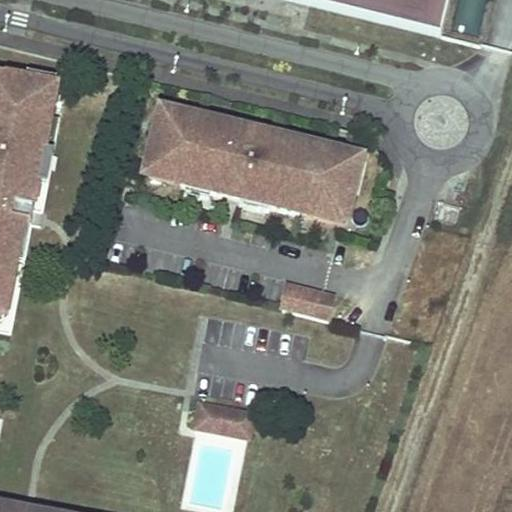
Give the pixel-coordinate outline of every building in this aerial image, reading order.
[(282,0),(441,39),(450,0),(282,0)] [(0,318),(4,319),(22,225),(21,225),(24,210),(34,212),(56,92),(7,83),(0,81),(0,318)] [(184,123),(160,117),(150,158),(153,159),(148,178),(182,187),(181,190),(201,195),(203,190),(211,192),(210,197),(259,209),(261,203),(270,205),(268,211),(299,218),(300,215),(343,226),(350,199),(354,200),(363,167),(340,161),(339,165),(329,163),(330,159),(332,153),(300,145),(299,151),(290,149),(291,143),(270,138),(268,143),(256,140),(257,135),(237,130),(236,136),(227,133),(228,128),(185,118),(184,123)] [(31,227),(34,212),(24,210),(21,225),(22,225),(31,227)] [(316,321),(320,303),(313,301),(315,294),(288,287),(282,313),(316,321)] [(325,323),(331,298),(315,294),(313,301),(320,303),(316,321),(325,323)] [(247,439),(251,419),(202,409),(198,429),(218,433),(220,422),(238,425),(235,436),(247,439)] [(235,436),(238,425),(220,422),(218,433),(235,436)]
